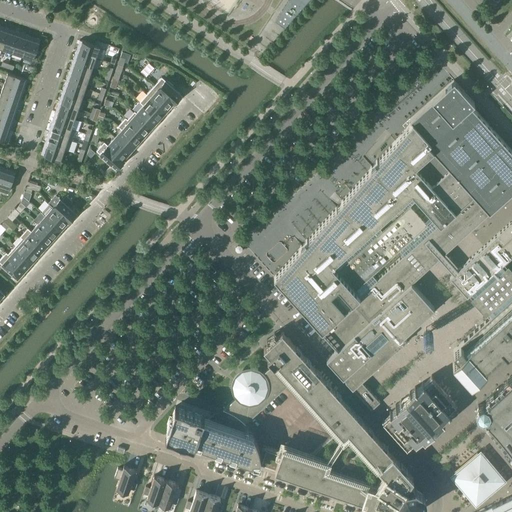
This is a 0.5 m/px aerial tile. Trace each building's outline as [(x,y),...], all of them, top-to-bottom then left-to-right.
[(308,0),(288,0),(275,22),(284,28),(308,0)] [(0,47),(2,49),(9,29),(8,29),(0,25),(0,47)] [(2,49),(12,52),(19,32),(9,29),(2,49)] [(12,52),(22,56),(29,36),(19,32),(12,52)] [(29,36),(22,56),(33,59),(40,39),(30,36),(29,36)] [(76,50),(76,51),(96,57),(99,47),(82,41),(79,40),(76,50)] [(72,60),(72,61),(92,68),(96,57),(76,51),(72,60)] [(119,61),(124,62),(127,63),(130,55),(122,52),(120,57),(119,61)] [(69,70),(69,71),(89,78),(92,68),(72,61),(69,70)] [(65,81),(85,88),(89,78),(69,71),(65,81)] [(7,72),(4,83),(24,90),(24,89),(27,80),(27,79),(7,72)] [(161,77),(154,86),(174,104),(173,103),(176,99),(177,100),(181,96),(180,95),(181,94),(172,86),(173,85),(168,81),(167,82),(161,77)] [(62,91),(62,92),(82,98),(85,88),(65,81),(62,91)] [(410,119),(412,122),(408,126),(395,141),(393,143),(377,161),(377,160),(374,163),(371,166),(370,168),(342,201),(339,204),(336,207),(307,240),(307,239),(306,240),(305,241),(306,241),(303,243),(301,246),(301,245),(300,247),(274,277),(337,348),(326,358),(371,409),(380,401),(361,380),(407,339),(403,336),(434,308),(411,282),(420,275),(414,268),(422,260),(429,267),(511,191),(511,150),(471,106),(474,103),(455,82),(410,119)] [(4,83),(0,93),(20,100),(23,90),(24,90),(4,83)] [(154,86),(147,94),(166,111),(169,107),(170,108),(174,104),(154,86)] [(58,101),(58,102),(78,109),(82,98),(62,92),(58,101)] [(0,93),(0,104),(17,110),(20,100),(0,93)] [(147,94),(139,102),(160,120),(164,115),(163,114),(166,111),(147,94)] [(55,111),(55,112),(75,119),(78,109),(58,102),(55,111)] [(134,111),(151,127),(158,119),(160,120),(139,102),(143,105),(136,113),(134,111)] [(0,104),(0,116),(13,121),(13,120),(16,111),(17,110),(0,104)] [(125,118),(146,136),(150,132),(148,130),(151,127),(134,111),(127,119),(125,118)] [(51,122),(75,130),(71,129),(75,119),(55,112),(51,122)] [(0,116),(0,127),(10,131),(10,130),(13,121),(0,116)] [(125,118),(118,126),(137,143),(144,135),(145,136),(146,136),(125,118)] [(48,132),(71,140),(75,130),(51,122),(48,132)] [(121,129),(114,137),(130,151),(137,143),(118,126),(121,129)] [(10,131),(0,127),(0,139),(6,142),(10,131)] [(44,142),(44,143),(68,151),(71,140),(48,132),(48,133),(44,142)] [(104,142),(123,159),(130,151),(114,137),(107,145),(104,142)] [(123,159),(104,142),(96,150),(116,168),(116,167),(117,168),(121,164),(120,163),(123,159)] [(68,151),(44,143),(41,152),(41,153),(40,153),(60,160),(64,150),(68,151)] [(4,168),(0,180),(0,188),(8,192),(15,172),(5,168),(4,168)] [(28,182),(27,187),(38,191),(40,186),(29,182),(28,182)] [(68,204),(63,199),(62,200),(60,199),(53,207),(49,204),(68,221),(71,218),(72,219),(76,215),(75,214),(75,213),(76,213),(67,205),(68,204)] [(49,204),(41,212),(61,229),(67,221),(68,222),(68,221),(49,204)] [(45,216),(38,224),(55,238),(56,237),(59,234),(57,233),(61,229),(41,212),(45,216)] [(7,218),(4,222),(13,230),(17,226),(8,217),(7,218)] [(511,220),(449,277),(467,296),(471,292),(485,308),(491,315),(453,350),(458,356),(452,362),(471,383),(487,369),(485,367),(504,350),(507,353),(511,348),(511,220)] [(0,224),(0,232),(1,234),(5,229),(8,226),(13,230),(4,222),(1,225),(0,224)] [(55,238),(38,224),(31,232),(27,228),(46,245),(49,242),(53,237),(55,238)] [(27,228),(20,236),(40,255),(44,250),(43,249),(46,245),(27,228)] [(21,238),(14,246),(32,261),(39,253),(40,255),(20,236),(21,238)] [(6,252),(5,252),(25,269),(32,261),(14,246),(8,254),(6,252)] [(25,269),(5,252),(0,258),(0,262),(17,278),(25,269)] [(325,418),(319,423),(328,432),(331,436),(309,455),(283,446),(281,451),(267,446),(261,464),(275,469),(275,470),(391,510),(394,506),(398,500),(400,501),(401,507),(402,508),(407,511),(417,511),(420,511),(426,503),(424,493),(415,487),(408,489),(406,487),(413,477),(373,432),(351,408),(345,401),(340,396),(282,331),(276,336),(269,343),(263,348),(270,355),(267,357),(273,364),(272,365),(257,379),(256,377),(251,375),(245,377),(241,380),(240,385),(241,391),(242,392),(241,393),(224,408),(223,409),(225,410),(227,411),(229,412),(231,413),(233,414),(235,416),(237,417),(239,418),(241,420),(243,422),(245,423),(286,386),(315,419),(321,414),(320,413),(321,412),(327,419),(326,420),(325,418)] [(414,388),(410,392),(409,392),(409,393),(409,394),(402,400),(401,400),(400,400),(400,401),(396,405),(396,404),(395,405),(396,406),(390,412),(390,411),(389,412),(390,413),(390,412),(390,413),(383,420),(382,419),(381,420),(382,421),(406,447),(407,448),(408,447),(407,447),(415,440),(415,441),(416,441),(416,440),(422,435),(424,438),(425,437),(425,436),(429,432),(430,434),(431,433),(438,426),(439,426),(440,425),(439,424),(439,423),(443,420),(444,420),(442,417),(448,412),(449,411),(448,411),(448,410),(456,404),(457,403),(456,402),(456,403),(432,376),(431,375),(431,376),(423,383),(423,382),(422,383),(416,388),(415,387),(414,388)] [(475,410),(477,416),(482,418),(483,418),(486,421),(484,422),(493,431),(494,432),(500,440),(509,452),(511,455),(511,375),(485,400),(487,401),(484,403),(483,403),(478,405),(475,410)] [(169,425),(166,432),(165,436),(176,439),(177,436),(185,438),(183,442),(194,445),(196,440),(202,442),(201,445),(252,462),(252,460),(261,460),(260,457),(260,454),(259,451),(259,448),(258,446),(257,443),(256,440),(255,438),(239,432),(203,420),(204,417),(175,407),(171,417),(174,418),(171,426),(169,425)] [(455,476),(476,501),(501,480),(480,454),(455,476)] [(118,467),(114,477),(119,479),(116,487),(116,488),(129,492),(129,491),(130,488),(134,490),(135,487),(137,483),(132,481),(136,470),(136,469),(126,466),(123,465),(123,466),(122,469),(118,467)] [(144,490),(143,492),(148,494),(146,497),(146,498),(158,502),(160,496),(166,480),(164,479),(154,475),(154,476),(150,487),(145,486),(144,490)] [(160,496),(158,502),(170,506),(171,502),(176,504),(177,502),(178,497),(174,495),(178,484),(166,480),(160,496)] [(186,505),(185,507),(190,508),(188,511),(201,511),(208,494),(196,490),(196,491),(192,502),(187,500),(186,505)] [(208,494),(201,511),(220,511),(216,510),(219,499),(220,499),(220,498),(208,494)] [(511,511),(511,496),(487,509),(488,511),(511,511)]
